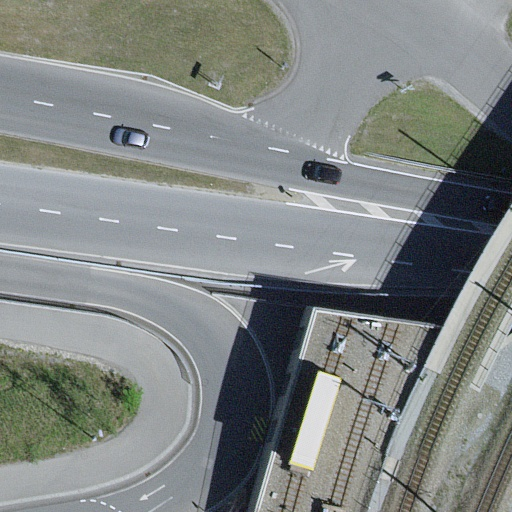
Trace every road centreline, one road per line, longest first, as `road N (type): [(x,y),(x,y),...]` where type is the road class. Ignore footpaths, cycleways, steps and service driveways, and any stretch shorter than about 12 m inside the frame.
road 1 (primary): [(0,182),(232,222),(458,228)]
road 2 (primary): [(458,228),(282,165),(45,122)]
